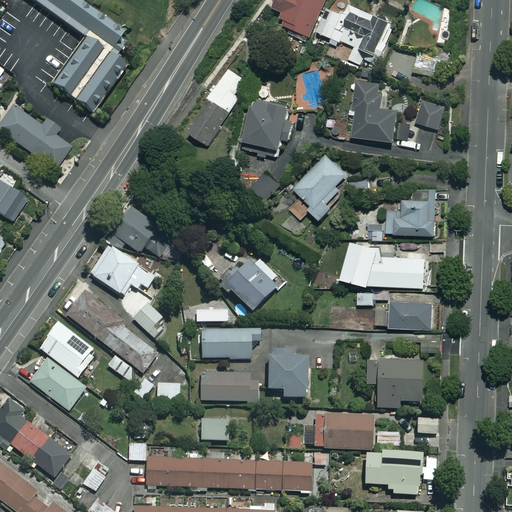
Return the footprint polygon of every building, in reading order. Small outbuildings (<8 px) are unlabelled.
[(124,32),(79,0),(27,0),(34,5),(41,10),(48,15),(62,24),(69,29),(81,38),(73,50),(68,57),(63,64),(58,71),(53,79),(49,84),(61,92),(74,102),(88,112),(91,113),(126,65),(116,58),(126,43),(119,38),(124,32)] [(279,0),(276,8),(285,13),(282,18),(287,21),(286,25),(312,36),(328,0),(279,0)] [(397,24),(351,5),(347,15),(330,8),(320,32),(356,48),(351,60),(363,65),(366,59),(379,65),(397,24)] [(442,57),(420,52),(416,72),(438,77),(442,57)] [(244,77),(230,69),(212,99),(213,100),(193,134),(211,145),(236,103),(231,100),(244,77)] [(383,84),(357,81),(354,111),(357,111),(354,137),(397,142),(400,110),(380,108),(383,84)] [(261,153),(260,155),(267,157),(268,155),(280,158),(293,108),(258,99),(245,148),(261,153)] [(446,107),(424,101),(418,123),(440,129),(446,107)] [(42,126),(13,106),(0,125),(0,131),(56,170),(71,146),(56,136),(61,129),(47,119),(42,126)] [(349,174),(327,154),(296,190),(314,206),(311,209),(324,221),(335,208),(331,204),(343,189),(339,185),(349,174)] [(281,183),(266,172),(253,188),(267,200),(281,183)] [(0,213),(11,221),(26,197),(13,189),(15,186),(0,176),(0,213)] [(437,191),(416,190),(416,201),(405,201),(405,211),(390,211),(389,234),(437,235),(437,191)] [(175,237),(133,208),(114,235),(141,254),(145,248),(160,258),(175,237)] [(344,243),(326,242),(325,257),(343,258),(344,243)] [(409,252),(409,257),(396,257),(396,243),(381,243),(381,251),(356,243),(344,279),(371,287),(431,288),(431,262),(425,262),(425,253),(409,252)] [(445,244),(431,245),(431,253),(445,252),(445,244)] [(99,259),(101,261),(97,266),(95,265),(89,273),(124,296),(131,285),(138,290),(142,285),(148,289),(156,277),(108,245),(99,259)] [(225,267),(221,271),(225,274),(220,279),(225,284),(222,287),(229,295),(233,291),(253,312),(278,289),(273,283),(278,278),(262,261),(255,267),(250,261),(234,276),(225,267)] [(125,322),(87,292),(68,315),(145,375),(161,355),(123,325),(125,322)] [(73,306),(65,300),(56,312),(64,318),(73,306)] [(434,304),(391,303),(390,329),(433,330),(434,304)] [(169,323),(149,304),(135,320),(155,338),(169,323)] [(211,325),(211,310),(191,311),(192,326),(211,325)] [(98,353),(60,324),(41,349),(80,378),(98,353)] [(261,345),(261,331),(204,330),(204,359),(251,359),(251,345),(261,345)] [(442,340),(425,339),(424,352),(441,353),(442,340)] [(310,398),(311,358),(301,358),(301,350),(271,349),(271,390),(285,390),(285,398),(310,398)] [(88,389),(48,359),(32,382),(71,411),(88,389)] [(425,362),(369,361),(369,386),(379,386),(379,409),(401,409),(401,402),(424,403),(425,362)] [(251,374),(203,374),(202,401),(259,402),(259,383),(251,382),(251,374)] [(155,387),(146,379),(135,393),(143,400),(155,387)] [(182,385),(159,384),(158,402),(181,402),(182,385)] [(11,400),(0,413),(0,445),(10,453),(15,447),(55,478),(76,452),(56,437),(53,441),(24,418),(28,413),(11,400)] [(375,417),(317,414),(315,448),(374,451),(375,417)] [(438,417),(419,418),(419,435),(439,434),(438,417)] [(230,419),(203,420),(198,423),(195,428),(195,434),(199,440),(203,441),(231,441),(230,419)] [(401,434),(379,432),(378,445),(400,447),(401,434)] [(307,435),(287,436),(288,450),(307,450),(307,435)] [(149,462),(149,448),(148,448),(148,444),(131,444),(130,461),(149,462)] [(198,492),(208,493),(208,488),(249,489),(249,493),(266,494),(266,492),(281,492),(281,496),(288,496),(288,492),(302,493),(302,494),(312,495),(313,463),(226,462),(226,454),(207,453),(207,459),(167,458),(167,448),(149,448),(149,462),(148,487),(198,488),(198,492)] [(389,486),(388,490),(394,491),(394,494),(421,496),(422,480),(437,481),(438,458),(423,458),(423,454),(383,452),(383,455),(368,454),(367,485),(389,486)] [(329,455),(316,454),(316,466),(328,466),(329,455)] [(0,498),(4,502),(3,503),(13,511),(66,511),(55,503),(50,509),(35,498),(40,492),(0,461),(0,498)] [(107,478),(94,470),(85,485),(97,493),(107,478)] [(115,511),(99,499),(89,511),(115,511)]
